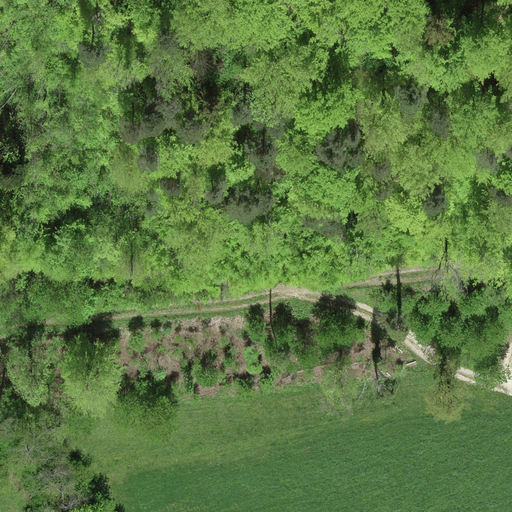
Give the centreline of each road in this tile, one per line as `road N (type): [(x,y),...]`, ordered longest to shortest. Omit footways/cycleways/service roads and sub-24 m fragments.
road 1 (track): [(511,391),(449,367),(365,311),(298,290),(0,255)]
road 2 (track): [(511,264),(0,323)]
